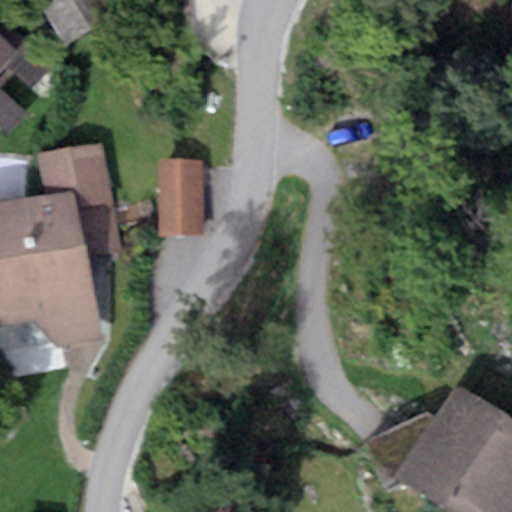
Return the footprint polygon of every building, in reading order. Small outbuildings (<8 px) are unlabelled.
[(94,0),(25,0),(61,56),(111,25),(94,0)] [(0,82),(18,63),(0,47),(0,82)] [(204,179),(157,182),(160,255),(208,253),(204,179)] [(80,205),(0,216),(0,332),(39,327),(41,347),(98,339),(80,205)] [(511,511),(511,438),(455,398),(392,494),(417,511),(511,511)]
